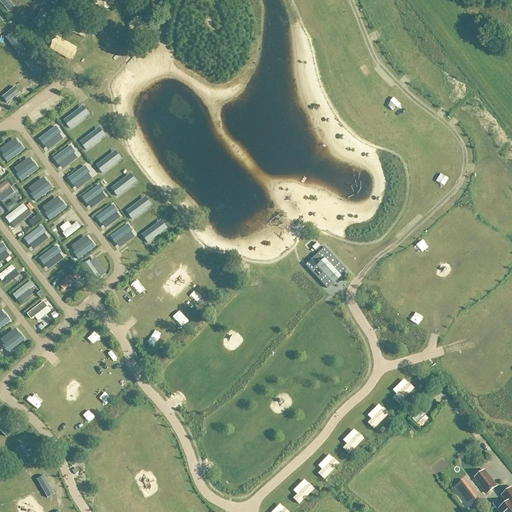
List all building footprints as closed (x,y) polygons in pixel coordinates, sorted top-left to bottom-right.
[(13,2),(7,7),(13,14),(19,10),(13,2)] [(0,58),(0,66),(6,75),(15,69),(6,55),(0,58)] [(39,87),(45,83),(31,63),(26,67),(39,87)] [(16,74),(10,77),(18,95),(24,92),(16,74)] [(35,133),(54,117),(46,109),(28,124),(35,133)] [(78,109),(63,121),(69,129),(84,117),(78,109)] [(55,127),(38,140),(43,146),(60,134),(55,127)] [(95,131),(79,143),(85,151),(101,139),(95,131)] [(19,144),(2,157),(7,163),(24,151),(19,144)] [(70,147),(53,159),(58,166),(74,153),(70,147)] [(111,154),(96,166),(102,174),(117,162),(111,154)] [(33,163),(16,176),(21,182),(38,170),(33,163)] [(85,167),(68,179),(72,186),(89,173),(85,167)] [(126,177),(111,189),(117,197),(132,185),(126,177)] [(0,194),(11,185),(6,179),(0,184),(0,194)] [(48,183),(31,195),(35,202),(53,190),(48,183)] [(99,186),(82,198),(87,205),(104,192),(99,186)] [(54,195),(41,204),(45,210),(59,200),(54,195)] [(9,211),(18,204),(15,199),(5,206),(9,211)] [(141,200),(125,212),(131,220),(147,208),(141,200)] [(62,203),(45,215),(50,221),(67,209),(62,203)] [(113,206),(96,218),(101,225),(118,213),(113,206)] [(12,229),(32,215),(27,207),(6,221),(12,229)] [(68,239),(82,228),(77,222),(63,233),(68,239)] [(156,224),(141,236),(147,244),(162,232),(156,224)] [(127,225),(111,238),(115,244),(132,232),(127,225)] [(41,227),(24,240),(29,246),(46,233),(41,227)] [(184,229),(174,236),(188,255),(197,248),(184,229)] [(91,241),(73,253),(78,260),(95,248),(91,241)] [(56,247),(39,259),(44,266),(61,253),(56,247)] [(324,248),(305,265),(327,289),(346,271),(324,248)] [(257,259),(264,266),(270,259),(263,252),(257,259)] [(52,272),(68,265),(64,256),(48,263),(52,272)] [(94,258),(88,262),(100,280),(106,275),(94,258)] [(0,277),(4,282),(7,279),(10,284),(21,276),(12,265),(0,274),(0,277)] [(59,284),(65,291),(78,281),(72,274),(59,284)] [(259,277),(251,283),(259,293),(267,287),(259,277)] [(15,294),(19,299),(35,285),(31,281),(15,294)] [(222,318),(228,324),(234,318),(227,312),(222,318)] [(5,316),(0,319),(0,329),(10,322),(5,316)] [(340,331),(336,335),(345,343),(349,339),(340,331)] [(20,334),(3,347),(8,353),(24,341),(20,334)] [(253,356),(265,351),(261,343),(249,348),(253,356)] [(239,368),(248,360),(244,355),(235,362),(239,368)] [(182,368),(191,364),(187,356),(178,360),(182,368)] [(161,380),(165,386),(176,378),(172,372),(161,380)] [(204,401),(209,398),(203,388),(198,391),(204,401)] [(289,403),(294,398),(284,388),(279,393),(289,403)] [(147,393),(139,401),(143,406),(152,398),(147,393)] [(192,394),(180,402),(186,410),(198,402),(192,394)] [(149,415),(156,424),(167,416),(160,407),(149,415)] [(125,414),(132,422),(139,416),(132,408),(125,414)] [(360,431),(370,420),(362,412),(352,423),(360,431)] [(216,441),(221,438),(213,426),(208,429),(216,441)] [(293,445),(303,434),(294,426),(284,437),(293,445)] [(324,434),(316,438),(320,447),(329,443),(324,434)] [(101,441),(94,448),(105,459),(112,453),(101,441)] [(172,450),(177,457),(189,449),(184,441),(172,450)] [(328,454),(334,459),(343,449),(337,444),(328,454)] [(312,447),(307,450),(314,459),(319,455),(312,447)] [(87,467),(96,467),(97,458),(87,458),(87,467)] [(323,461),(318,466),(328,477),(333,472),(323,461)] [(484,471),(475,479),(487,494),(496,487),(484,471)] [(304,502),(311,494),(303,487),(296,495),(304,502)] [(511,511),(511,488),(502,496),(507,504),(499,510),(500,511),(511,511)] [(464,503),(470,511),(481,511),(486,509),(476,495),(464,503)] [(113,503),(117,511),(120,511),(127,508),(122,498),(113,503)]
